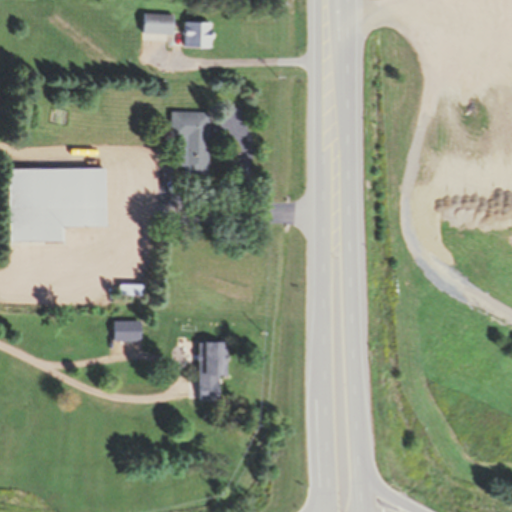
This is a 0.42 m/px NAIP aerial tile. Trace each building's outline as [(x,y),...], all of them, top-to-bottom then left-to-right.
[(168,14),(138,14),(138,34),(168,34),(168,14)] [(179,47),(206,47),(206,22),(179,22),(179,47)] [(174,139),(173,175),(203,175),(204,112),(166,111),(165,138),(174,139)] [(56,242),(56,227),(100,227),(99,168),(2,168),(2,242),(56,242)] [(113,297),(137,297),(137,285),(113,285),(113,297)] [(222,376),(222,343),(194,343),(194,399),(214,399),(214,376),(222,376)]
